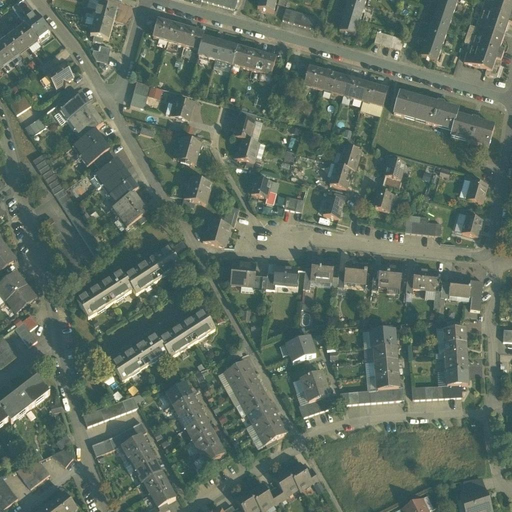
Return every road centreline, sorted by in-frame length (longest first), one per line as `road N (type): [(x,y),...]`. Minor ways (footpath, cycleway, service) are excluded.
road 1 (residential): [(185,511),(301,444),(347,429),(492,417)]
road 2 (residential): [(6,134),(54,338)]
road 3 (residential): [(492,417),(494,260)]
road 4 (residential): [(271,250),(212,150),(222,113)]
road 5 (residential): [(494,260),(346,244)]
road 6 (residential): [(494,260),(511,127)]
road 7 (residential): [(37,0),(111,107)]
road 8 (residential): [(111,107),(172,215)]
